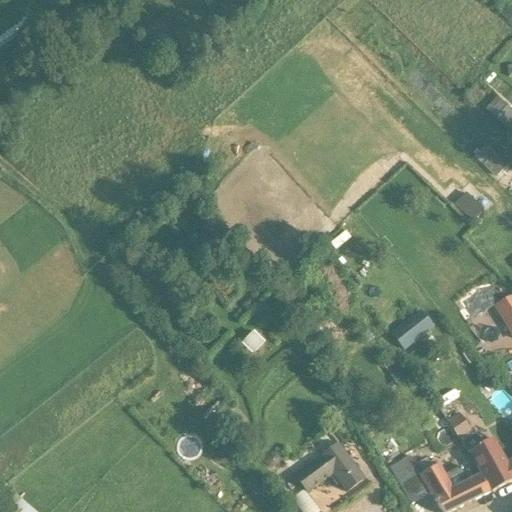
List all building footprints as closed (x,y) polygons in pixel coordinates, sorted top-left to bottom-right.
[(511,134),(511,112),(496,98),(485,110),(511,134)] [(495,178),(504,168),(483,148),(474,158),(495,178)] [(482,212),(465,195),(453,206),(471,224),(482,212)] [(511,296),(493,307),(511,340),(511,296)] [(419,312),(389,336),(403,353),(433,329),(419,312)] [(217,403),(200,419),(205,424),(222,408),(217,403)] [(492,493),(511,482),(511,460),(503,466),(489,442),(481,446),(471,430),(469,431),(459,416),(447,424),(466,456),(468,454),(492,493)] [(235,432),(228,423),(220,429),(227,438),(235,432)] [(362,482),(337,447),(294,478),(284,465),(271,475),(289,500),(303,490),(306,494),(333,475),(346,494),(362,482)] [(274,455),(270,455),(266,457),(264,462),(265,466),(269,469),(273,469),(277,467),(279,463),(278,458),(274,455)] [(440,511),(455,511),(489,495),(480,478),(470,483),(462,468),(445,477),(437,460),(430,464),(428,459),(416,465),(412,458),(392,468),(411,506),(432,496),(440,511)] [(9,501),(7,498),(14,491),(7,484),(0,490),(0,506),(4,510),(1,511),(34,511),(15,495),(9,501)]
